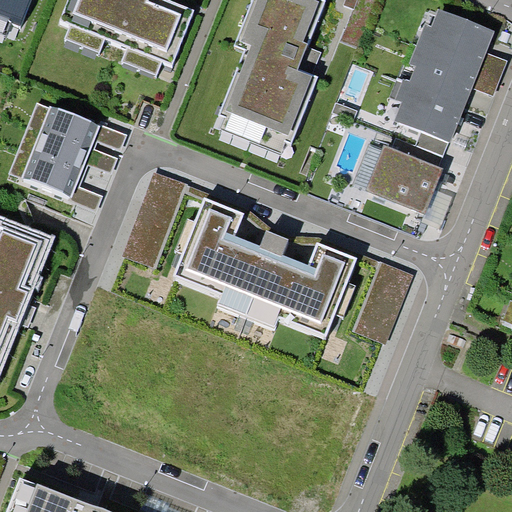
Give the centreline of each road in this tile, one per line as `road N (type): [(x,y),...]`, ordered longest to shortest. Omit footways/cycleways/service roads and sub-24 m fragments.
road 1 (residential): [(35,428),(142,147),(454,267)]
road 2 (residential): [(359,511),(454,267)]
road 3 (residential): [(35,428),(250,511)]
road 4 (residential): [(454,267),(511,120)]
